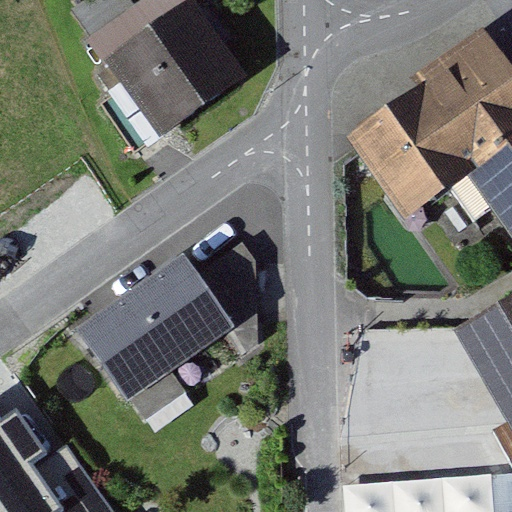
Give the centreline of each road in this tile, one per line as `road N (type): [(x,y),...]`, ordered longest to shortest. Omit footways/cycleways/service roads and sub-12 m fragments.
road 1 (residential): [(0,331),(254,151),(307,148)]
road 2 (residential): [(319,511),(307,148)]
road 3 (residential): [(305,20),(409,16),(443,0)]
road 4 (residential): [(307,148),(305,20)]
